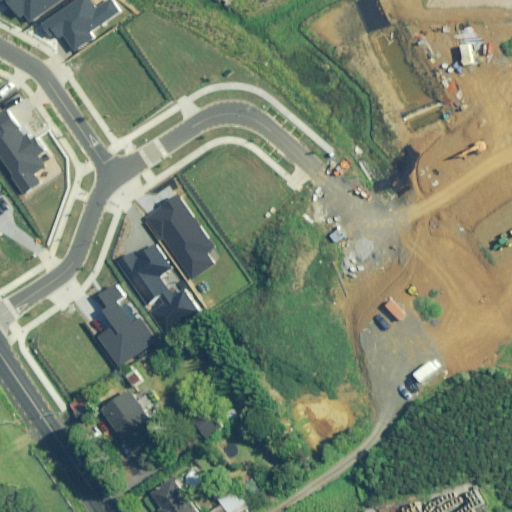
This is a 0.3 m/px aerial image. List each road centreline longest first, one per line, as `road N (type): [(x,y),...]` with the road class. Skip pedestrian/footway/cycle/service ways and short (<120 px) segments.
road 1 (track): [(258,511),(358,444),(391,404),(419,332)]
road 2 (residential): [(104,171),(213,112),(246,120),(293,163)]
road 3 (residential): [(0,322),(66,271),(104,171)]
road 4 (tertiary): [(106,511),(0,355)]
road 5 (unknown): [(390,251),(511,369)]
road 6 (residential): [(104,171),(46,80),(0,43)]
road 7 (unknown): [(390,251),(463,171),(486,160),(511,163)]
road 8 (unknown): [(293,163),(390,251)]
